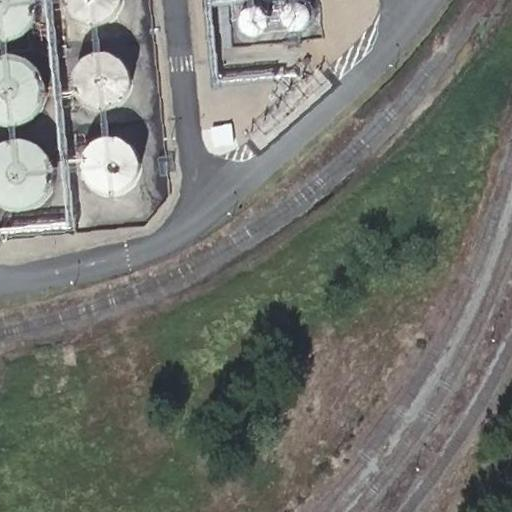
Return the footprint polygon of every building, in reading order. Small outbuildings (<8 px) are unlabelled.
[(0,0),(0,43),(9,43),(21,39),(31,32),(38,21),(41,9),(39,0),(0,0)] [(98,28),(109,25),(117,19),(123,10),(126,0),(125,0),(65,0),(66,6),(71,16),(79,23),(88,27),(98,28)] [(297,34),(301,33),(306,31),(309,28),(311,24),(312,20),(312,15),(310,11),(306,8),(302,5),(297,5),(292,6),(288,9),(285,12),(284,17),(284,22),(286,27),(289,30),(292,32),(297,34)] [(250,36),(255,37),(260,36),(264,33),(268,30),(269,25),(270,20),(268,15),(265,11),(261,9),(257,7),(252,8),(248,9),(244,12),(242,16),(241,20),(241,25),(242,29),(246,33),(250,36)] [(102,109),(111,109),(120,105),(127,99),(132,92),(134,82),(133,73),(129,64),(123,57),(114,52),(104,51),(94,53),(85,58),(79,66),(76,75),(76,85),(79,94),(85,101),(93,107),(102,109)] [(29,124),(39,116),(46,105),(48,93),(47,80),(42,70),(33,62),(23,57),(12,55),(1,57),(0,57),(0,125),(5,127),(18,128),(29,124)] [(117,196),(127,193),(135,188),(140,180),(143,171),(143,161),(140,152),(133,144),(125,139),(116,137),(106,138),(97,142),(90,149),(86,158),(84,167),(86,177),(91,185),(98,192),(107,196),(117,196)] [(41,205),(50,197),(55,187),(57,175),(55,164),(49,154),(41,146),(30,141),(18,140),(7,143),(0,147),(0,203),(8,208),(19,211),(31,209),(41,205)]
